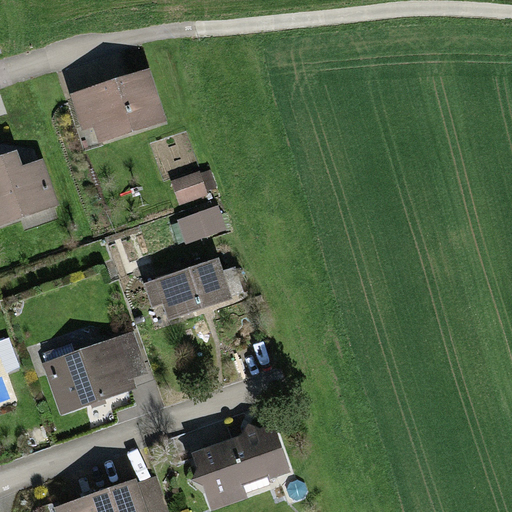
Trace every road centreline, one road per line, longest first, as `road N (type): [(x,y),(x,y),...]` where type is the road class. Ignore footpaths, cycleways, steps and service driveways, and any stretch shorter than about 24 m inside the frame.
road 1 (track): [(511,8),(378,7),(106,43)]
road 2 (residential): [(0,489),(267,386)]
